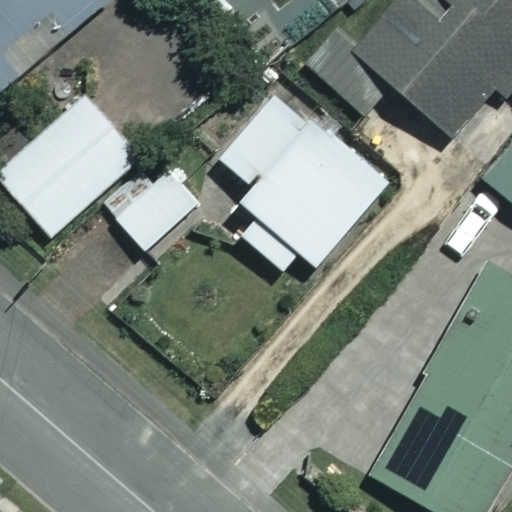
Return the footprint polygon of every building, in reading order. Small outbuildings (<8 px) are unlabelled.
[(0,0),(0,82),(99,0),(0,0)] [(511,0),(395,0),(323,78),(363,114),(392,82),(447,132),(502,73),(511,82),(511,0)] [(239,233),(284,269),(300,249),(314,260),(384,173),(272,84),(214,156),(245,181),(233,196),(255,213),(239,233)] [(137,154),(81,93),(0,167),(0,180),(50,234),(137,154)] [(511,133),(479,172),(511,200),(511,133)] [(196,201),(160,159),(105,207),(142,248),(196,201)] [(511,276),(492,264),(363,467),(435,511),(475,511),(511,451),(511,276)]
